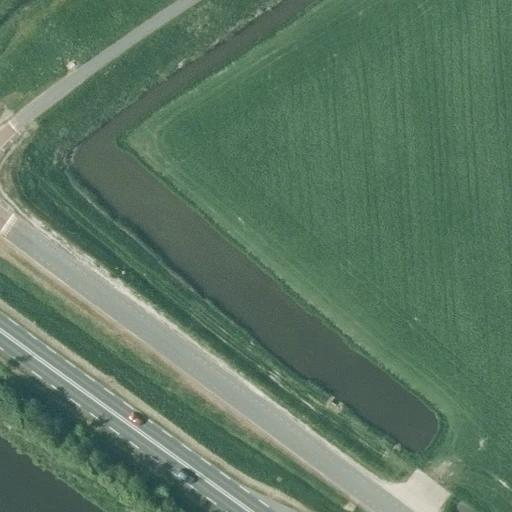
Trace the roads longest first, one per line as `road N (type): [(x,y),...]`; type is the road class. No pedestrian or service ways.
road 1 (unclassified): [(0,220),(392,511)]
road 2 (primary): [(252,511),(0,329)]
road 3 (unclassified): [(0,134),(189,0)]
